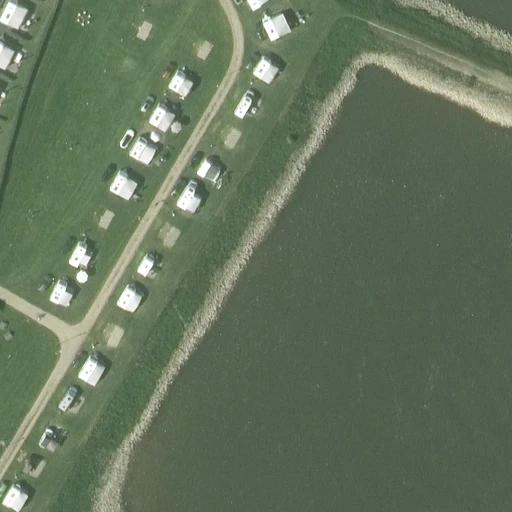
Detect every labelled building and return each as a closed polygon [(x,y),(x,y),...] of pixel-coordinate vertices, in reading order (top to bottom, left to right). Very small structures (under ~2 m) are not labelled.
[(262,19),(270,38),(291,29),(283,10),(262,19)] [(0,64),(5,67),(16,47),(0,38),(0,64)] [(265,52),(256,71),(271,79),(281,60),(265,52)] [(164,221),(154,239),(172,248),(181,231),(164,221)] [(76,242),(69,258),(86,266),(94,250),(76,242)] [(116,303),(134,311),(142,292),(125,284),(116,303)] [(108,320),(100,338),(122,347),(130,329),(108,320)] [(80,373),(99,381),(107,363),(88,355),(80,373)] [(49,421),(41,437),(55,445),(63,428),(49,421)] [(28,451),(18,470),(41,481),(50,462),(28,451)] [(19,506),(25,493),(10,486),(4,499),(19,506)]
